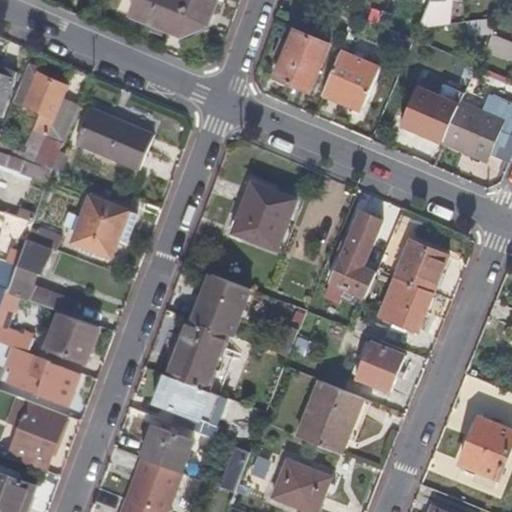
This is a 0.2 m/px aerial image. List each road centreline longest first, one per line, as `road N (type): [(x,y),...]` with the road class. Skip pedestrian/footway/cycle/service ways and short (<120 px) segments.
road 1 (residential): [(227,96),(70,511)]
road 2 (residential): [(388,511),(507,220)]
road 3 (residential): [(227,96),(507,220)]
road 4 (residential): [(0,2),(227,96)]
